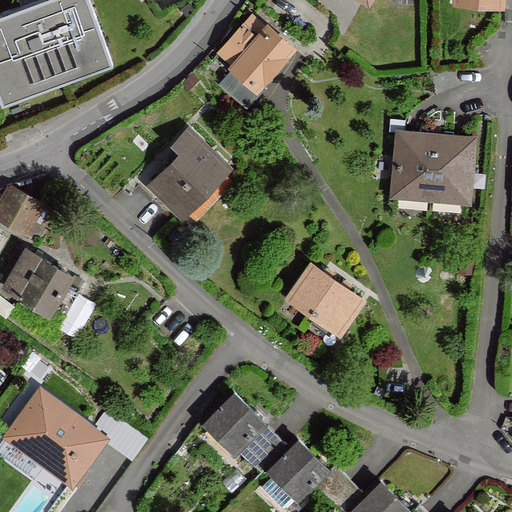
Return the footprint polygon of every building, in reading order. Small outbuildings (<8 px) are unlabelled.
[(89,0),(42,0),(0,15),(0,94),(3,104),(111,63),(89,0)] [(244,24),(220,51),(236,65),(260,38),(244,24)] [(269,28),(260,38),(236,65),(236,66),(258,85),(290,46),(269,28)] [(258,85),(236,66),(229,74),(256,98),(263,89),(258,85)] [(184,153),(154,184),(183,214),(229,167),(192,131),(178,145),(184,153)] [(401,132),(395,195),(469,201),(475,138),(401,132)] [(12,184),(0,204),(0,217),(27,233),(44,203),(12,184)] [(44,203),(27,233),(37,238),(54,209),(44,203)] [(71,275),(28,250),(7,285),(50,311),(53,306),(68,280),(71,275)] [(313,264),(290,296),(341,330),(363,299),(313,264)] [(82,287),(68,280),(53,306),(67,315),(82,287)] [(241,449),(267,423),(233,390),(204,420),(237,453),(241,449)] [(42,391),(10,435),(72,481),(105,437),(42,391)] [(289,445),(267,423),(241,449),(263,472),(268,467),(289,445)] [(298,436),(289,445),(268,467),(275,474),(298,497),(302,500),(315,486),(331,469),(298,436)] [(336,464),(331,469),(315,486),(342,511),(346,511),(350,508),(365,492),(336,464)] [(287,508),(298,497),(275,474),(263,487),(287,508)] [(380,478),(365,492),(350,508),(353,511),(412,511),(413,511),(380,478)]
